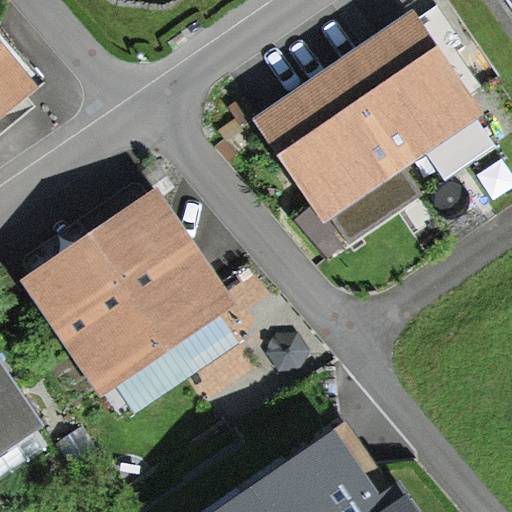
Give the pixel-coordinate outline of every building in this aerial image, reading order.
[(473,112),(411,21),(337,72),(399,163),(473,112)] [(0,102),(20,86),(0,62),(0,102)] [(262,123),(324,214),(399,163),(337,72),(262,123)] [(154,209),(97,247),(159,338),(216,300),(154,209)] [(102,377),(159,338),(97,247),(40,286),(102,377)] [(0,374),(0,443),(32,422),(0,374)] [(340,457),(259,511),(407,511),(397,497),(377,511),(340,457)]
